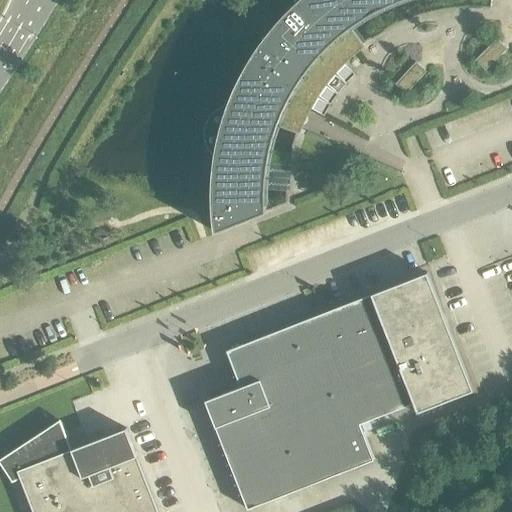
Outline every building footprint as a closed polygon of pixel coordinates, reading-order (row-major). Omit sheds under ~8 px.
[(301,0),(299,2),(293,8),(286,14),(280,21),(274,28),(269,35),(263,42),(258,49),(253,57),(248,64),(244,72),(240,80),(236,88),(233,97),(229,105),(226,113),(224,113),(221,113),(218,113),(216,114),(213,115),(211,116),(208,117),(206,119),(204,121),(203,123),(202,126),(200,128),(200,131),(199,133),(199,136),(199,139),(200,141),(200,144),(201,146),(203,149),(204,151),(206,153),(208,155),(211,156),(213,157),(216,158),(215,167),(214,175),(213,183),(213,192),(213,200),(213,208),(214,217),(214,225),(215,233),(268,213),(268,211),(267,198),(267,180),(267,177),(269,163),(271,153),(271,150),(274,140),(275,137),(278,127),(279,124),(300,132),(305,120),(309,111),(317,98),(323,88),(331,77),(344,63),(353,55),(365,45),(351,29),(361,21),(364,20),(375,13),(385,8),(388,7),(400,2),(405,0),(301,0)] [(428,273),(373,295),(420,413),(475,392),(428,273)] [(418,414),(420,413),(373,295),(228,352),(242,388),(230,392),(206,402),(249,510),(375,461),(361,425),(415,404),(418,414)] [(34,511),(97,511),(87,487),(61,498),(54,480),(80,469),(73,450),(67,434),(63,424),(1,465),(13,483),(22,480),(34,511)] [(73,450),(80,469),(54,480),(61,498),(87,487),(97,511),(159,511),(128,429),(73,450)]
